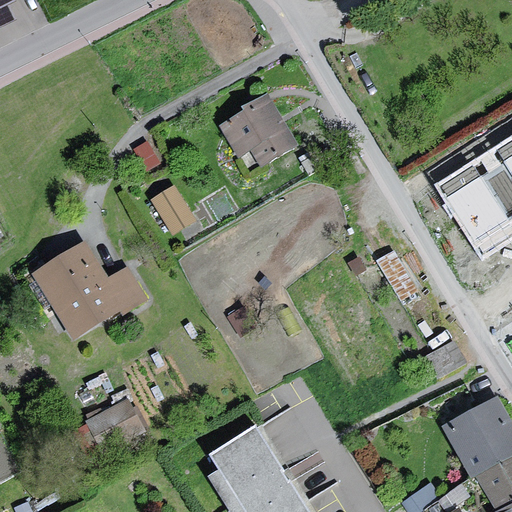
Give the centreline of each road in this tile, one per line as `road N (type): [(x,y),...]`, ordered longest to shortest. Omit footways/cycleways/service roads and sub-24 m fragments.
road 1 (residential): [(284,0),(511,380)]
road 2 (residential): [(126,0),(0,63)]
